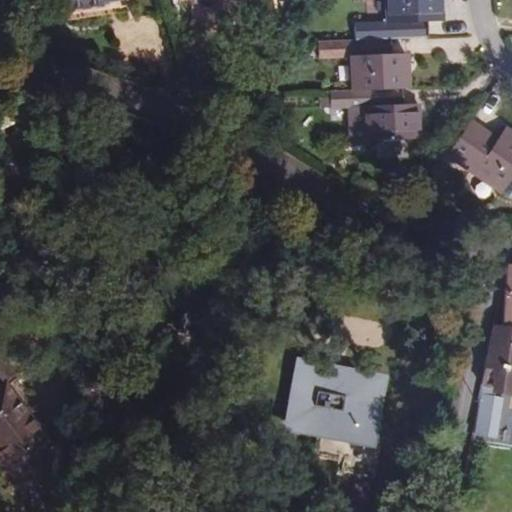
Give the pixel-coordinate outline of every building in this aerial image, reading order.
[(386,0),(387,27),(428,25),(443,25),(441,0),(386,0)] [(356,28),(355,44),(391,43),(428,41),(428,25),(387,27),(356,28)] [(355,44),(319,45),(319,61),(352,60),(392,59),(391,43),(355,44)] [(402,93),(408,92),(406,58),(392,59),(352,60),(352,94),(402,93)] [(352,94),(331,95),(332,111),(365,110),(403,109),(402,93),(352,94)] [(403,109),(365,110),(366,142),(420,141),(419,109),(403,109)] [(472,123),(449,157),(502,194),(511,180),(511,135),(507,132),(499,142),(472,123)] [(495,329),(474,444),(484,445),(485,438),(491,438),(498,391),(511,392),(511,270),(510,271),(504,330),(495,329)] [(331,384),(332,377),(310,373),(306,395),(309,396),(307,411),(303,411),(301,428),(336,435),(332,459),(358,464),(356,474),(386,479),(391,447),(381,445),(385,419),(378,417),(380,406),(385,407),(388,386),(356,381),(355,390),(348,389),(349,383),(335,381),(335,384),(331,384)] [(62,439),(14,379),(0,389),(0,437),(24,469),(62,439)]
